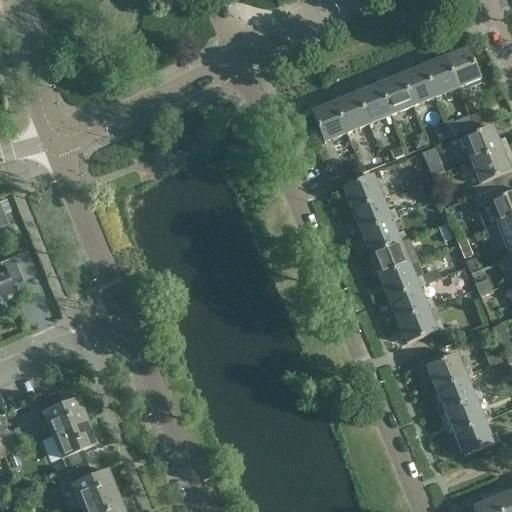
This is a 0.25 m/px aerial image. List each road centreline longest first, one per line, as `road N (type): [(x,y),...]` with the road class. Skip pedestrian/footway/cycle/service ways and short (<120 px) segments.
road 1 (residential): [(419,511),(241,64)]
road 2 (residential): [(198,511),(127,319)]
road 3 (residential): [(54,142),(241,64)]
road 4 (residential): [(127,319),(54,142)]
road 5 (residential): [(54,142),(17,0)]
road 6 (residential): [(0,370),(127,319)]
